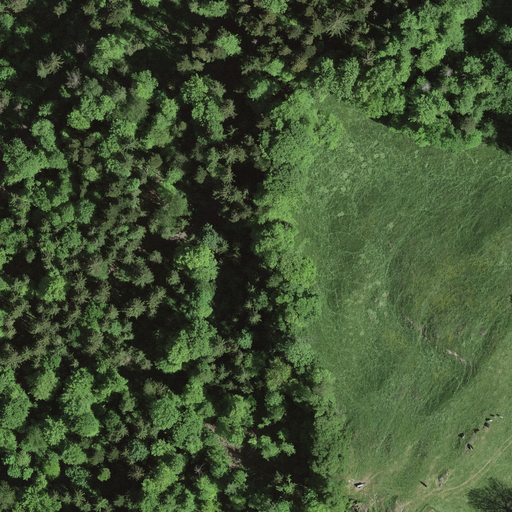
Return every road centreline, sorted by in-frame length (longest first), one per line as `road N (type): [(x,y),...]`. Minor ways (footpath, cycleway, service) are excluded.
road 1 (track): [(0,411),(66,349),(99,276),(195,222),(220,158),(198,0)]
road 2 (track): [(0,162),(38,120),(113,0)]
